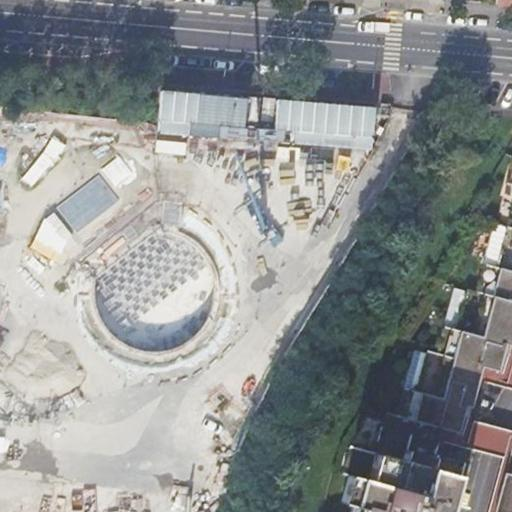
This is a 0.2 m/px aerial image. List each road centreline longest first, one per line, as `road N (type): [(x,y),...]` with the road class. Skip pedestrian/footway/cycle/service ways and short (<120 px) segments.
road 1 (residential): [(511,59),(0,14)]
road 2 (residential): [(511,381),(477,511)]
road 3 (unknown): [(394,174),(454,54)]
